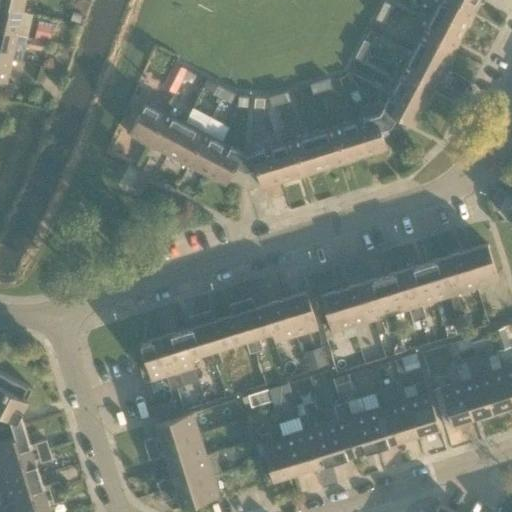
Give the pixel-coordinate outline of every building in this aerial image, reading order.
[(0,0),(0,5),(23,10),(25,0),(0,0)] [(380,9),(388,14),(393,5),(384,0),(380,9)] [(464,29),(474,10),(455,0),(438,0),(432,12),(464,29)] [(455,0),(474,10),(479,1),(479,0),(455,0)] [(0,29),(18,34),(23,10),(0,5),(0,29)] [(384,22),(388,14),(380,9),(375,17),(384,22)] [(70,19),(79,22),(82,13),(73,10),(70,19)] [(454,48),(464,29),(432,12),(422,31),(454,48)] [(35,36),(50,40),(53,23),(38,20),(35,36)] [(0,54),(13,57),(18,34),(0,29),(0,54)] [(444,67),(454,48),(422,31),(412,51),(444,67)] [(28,46),(40,49),(42,40),(30,37),(28,46)] [(359,47),(368,52),(373,43),(364,39),(359,47)] [(364,60),(368,52),(359,47),(355,56),(364,60)] [(434,87),(444,67),(412,51),(402,70),(434,87)] [(7,81),(13,57),(0,54),(0,93),(12,96),(15,83),(7,81)] [(183,77),(188,69),(174,62),(162,85),(175,92),(183,77)] [(188,69),(183,77),(192,82),(196,73),(188,69)] [(424,106),(434,87),(402,70),(392,89),(424,106)] [(320,81),(323,90),(332,87),(329,78),(320,81)] [(313,93),(323,90),(320,81),(310,84),(313,93)] [(222,97),(226,89),(217,84),(213,93),(222,97)] [(226,89),(222,97),(230,102),(234,93),(226,89)] [(413,125),(424,106),(392,89),(379,112),(391,126),(396,116),(413,125)] [(278,93),(281,102),(290,100),(287,90),(278,93)] [(272,105),(281,102),(278,93),(269,96),(272,105)] [(248,96),(238,95),(237,105),(247,106),(248,96)] [(264,107),(265,98),(255,97),(254,106),(264,107)] [(148,143),(165,111),(146,101),(129,132),(148,143)] [(168,153),(184,121),(165,111),(148,143),(168,153)] [(380,128),(391,126),(379,112),(354,120),(365,154),(386,147),(380,128)] [(344,161),(365,154),(354,120),(334,126),(344,161)] [(187,163),(203,131),(184,121),(168,153),(187,163)] [(324,167),(344,161),(334,126),(313,133),(324,167)] [(206,173),(223,141),(203,131),(187,163),(206,173)] [(303,173),(324,167),(313,133),(292,139),(303,173)] [(282,180),(303,173),(292,139),(272,146),(282,180)] [(245,171),(246,154),(223,141),(206,173),(226,183),(235,165),(245,171)] [(261,186),(282,180),(272,146),(246,154),(245,171),(255,167),(261,186)] [(477,287),(499,280),(487,243),(466,250),(477,287)] [(457,293),(477,287),(466,250),(445,256),(457,293)] [(461,306),(457,293),(445,256),(424,262),(436,299),(450,295),(454,308),(461,306)] [(422,304),(436,299),(424,262),(404,269),(419,319),(426,317),(422,304)] [(419,320),(419,319),(404,269),(383,275),(395,312),(409,308),(413,321),(419,320)] [(381,317),(395,312),(383,275),(362,282),(374,319),(378,332),(385,330),(381,317)] [(353,325),(374,319),(362,282),(342,288),(353,325)] [(332,332),(353,325),(342,288),(320,295),(332,332)] [(296,334),(318,328),(306,290),(284,297),(296,334)] [(271,331),(263,304),(255,306),(252,296),(240,300),(256,350),(263,348),(259,335),(271,331)] [(274,341),(296,334),(284,297),(263,304),(271,331),(274,341)] [(249,352),(256,350),(240,300),(229,303),(232,313),(223,316),(231,343),(245,339),(249,352)] [(231,343),(223,316),(214,319),(211,309),(199,312),(215,363),(221,361),(217,347),(231,343)] [(208,365),(215,363),(199,312),(188,316),(191,326),(183,328),(191,355),(204,352),(208,365)] [(448,335),(456,332),(452,318),(444,321),(448,335)] [(412,322),(414,329),(421,327),(419,320),(413,321),(412,322)] [(492,331),(497,350),(510,347),(504,327),(492,331)] [(194,365),(191,355),(183,328),(161,335),(176,386),(183,384),(179,370),(194,365)] [(468,336),(472,348),(486,343),(482,331),(468,336)] [(170,388),(176,386),(161,335),(139,342),(151,379),(166,374),(170,388)] [(454,340),(458,352),(472,348),(468,336),(454,340)] [(327,363),(321,346),(302,352),(308,369),(327,363)] [(419,366),(415,352),(394,359),(398,372),(419,366)] [(492,371),(487,355),(477,358),(493,411),(511,404),(511,398),(502,368),(492,371)] [(473,417),(493,411),(477,358),(467,361),(472,377),(461,380),(473,417)] [(511,398),(511,364),(502,368),(511,398)] [(12,424),(23,421),(20,411),(33,387),(0,369),(0,409),(9,414),(12,424)] [(341,375),(344,389),(359,385),(356,371),(341,375)] [(382,390),(386,404),(397,441),(418,434),(407,397),(398,400),(393,383),(391,383),(390,377),(379,380),(382,390)] [(418,434),(440,427),(425,380),(414,383),(417,394),(407,397),(418,434)] [(451,424),(473,417),(461,380),(440,387),(451,424)] [(286,403),(283,392),(280,384),(269,388),(274,406),(286,403)] [(248,394),(251,406),(271,400),(267,388),(248,394)] [(397,441),(386,404),(382,390),(375,392),(379,406),(365,410),(377,447),(397,441)] [(377,447),(365,410),(351,414),(347,401),(341,403),(356,453),(377,447)] [(335,460),(356,453),(341,403),(334,405),(338,418),(324,423),(335,460)] [(146,449),(199,433),(193,412),(156,423),(160,435),(143,440),(146,449)] [(335,460),(324,423),(310,427),(306,414),(299,416),(303,429),(304,429),(315,466),(335,460)] [(30,443),(26,432),(23,421),(12,424),(0,427),(0,463),(49,448),(46,438),(30,443)] [(294,473),(315,466),(304,429),(303,429),(283,436),(294,473)] [(169,465),(206,454),(199,433),(146,449),(149,459),(165,454),(169,465)] [(273,479),(294,473),(283,436),(261,442),(273,479)] [(0,477),(2,485),(39,473),(36,462),(52,457),(49,448),(0,463),(0,477)] [(159,491),(212,475),(206,454),(169,465),(172,476),(156,481),(159,491)] [(9,506),(62,489),(59,480),(43,485),(39,473),(2,485),(9,506)] [(212,475),(159,491),(162,500),(178,495),(182,507),(219,496),(212,475)] [(10,511),(51,511),(49,504),(65,499),(62,489),(9,506),(10,511)] [(457,511),(440,503),(434,511),(457,511)]
